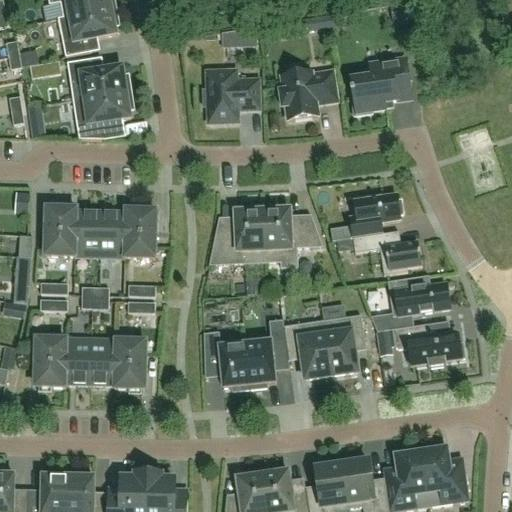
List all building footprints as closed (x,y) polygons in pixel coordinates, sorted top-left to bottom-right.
[(59,22),(116,11),(113,0),(48,0),(50,8),(61,6),(64,20),(59,21),(59,22)] [(4,4),(0,4),(0,31),(9,30),(4,4)] [(119,28),(116,11),(59,22),(67,60),(92,55),(89,43),(117,38),(115,29),(119,28)] [(343,16),(330,18),(332,32),(345,30),(343,16)] [(320,34),(332,32),(330,18),(317,20),(320,34)] [(9,60),(20,58),(18,45),(7,47),(9,60)] [(23,72),(20,58),(9,60),(12,74),(23,72)] [(74,104),(131,95),(129,79),(125,79),(123,70),(95,75),(93,62),(68,66),(72,88),(83,87),(85,102),(74,103),(74,104)] [(373,114),(390,111),(389,105),(397,104),(396,99),(411,97),(406,62),(371,67),(372,80),(352,83),(354,93),(352,93),(352,97),(354,97),(355,105),(352,105),(354,120),(373,117),(373,114)] [(286,110),(288,124),(319,120),(317,108),(338,105),(334,75),(313,78),(313,76),(309,77),(308,73),(292,75),(292,79),(282,81),(284,94),(280,95),(283,111),(286,110)] [(208,110),(209,127),(239,126),(239,114),(261,113),(260,83),(238,84),(237,74),(207,75),(208,93),(203,93),(204,110),(208,110)] [(134,112),(131,95),(74,104),(80,143),(106,143),(103,126),(131,122),(130,113),(134,112)] [(25,127),(21,100),(10,102),(14,129),(25,127)] [(33,142),(46,140),(41,110),(28,112),(33,142)] [(511,122),(492,123),(492,133),(511,132),(511,122)] [(17,196),(15,216),(29,218),(31,197),(17,196)] [(354,242),(378,238),(376,226),(401,223),(401,218),(404,218),(402,203),(398,203),(398,199),(383,201),(382,197),(367,199),(368,203),(355,205),(358,229),(352,230),(354,242)] [(269,214),(263,214),(265,267),(281,266),(281,272),(299,271),(298,252),(323,251),(323,250),(315,227),(292,229),(291,213),(285,213),(285,209),(269,210),(269,214)] [(76,260),(77,215),(77,212),(50,211),(49,225),(51,225),(51,231),(47,231),(46,260),(76,260)] [(126,217),(125,262),(156,262),(156,234),(152,233),(152,227),(154,227),(154,214),(126,213),(126,217)] [(265,267),(263,214),(236,215),(236,228),(219,228),(210,269),(265,267)] [(77,215),(76,260),(101,261),(102,216),(77,215)] [(126,217),(102,216),(101,261),(125,262),(126,217)] [(354,242),(336,244),(338,255),(355,253),(356,256),(381,253),(385,279),(408,276),(408,272),(422,270),(419,246),(397,249),(395,236),(378,238),(354,242)] [(19,260),(32,261),(33,240),(20,239),(19,260)] [(241,280),(242,297),(261,296),(260,279),(241,280)] [(430,279),(389,285),(394,321),(451,313),(447,288),(431,290),(430,279)] [(27,306),(29,286),(16,285),(14,305),(27,306)] [(68,299),(69,288),(42,287),(42,298),(68,299)] [(156,301),(156,290),(129,289),(129,300),(156,301)] [(83,291),(83,302),(110,303),(110,292),(83,291)] [(222,322),(236,322),(235,297),(221,298),(222,322)] [(110,303),(83,302),(82,312),(109,313),(110,303)] [(68,316),(68,305),(41,304),(41,315),(68,316)] [(27,309),(6,305),(3,319),(25,322),(27,309)] [(156,318),(156,307),(129,306),(129,317),(156,318)] [(388,318),(371,320),(378,336),(391,334),(388,318)] [(362,319),(324,324),(332,379),(358,375),(354,348),(366,346),(362,319)] [(332,379),(324,324),(284,330),(286,343),(288,357),(302,355),(306,383),(332,379)] [(417,330),(398,332),(393,333),(395,351),(399,353),(411,352),(413,370),(428,367),(429,372),(450,369),(450,364),(466,362),(464,346),(459,346),(457,337),(431,341),(430,328),(417,330)] [(378,336),(379,348),(391,346),(390,334),(378,336)] [(250,389),(245,342),(221,345),(220,335),(205,337),(205,374),(219,372),(223,375),(224,392),(250,389)] [(286,343),(272,345),(272,340),(245,342),(250,389),(276,386),(275,374),(278,371),(289,370),(290,373),(291,373),(288,357),(286,343)] [(66,388),(68,343),(37,342),(36,371),(40,371),(40,377),(39,377),(39,391),(66,391),(66,388)] [(68,343),(66,388),(91,389),(92,344),(68,343)] [(117,344),(92,344),(91,389),(116,389),(117,344)] [(117,344),(116,389),(116,392),(143,393),(144,380),(142,380),(142,374),(146,374),(147,345),(117,344)] [(0,388),(6,390),(10,373),(0,370),(0,388)] [(448,452),(422,455),(430,511),(469,505),(465,473),(451,475),(448,452)] [(423,511),(430,511),(422,455),(396,459),(399,483),(386,485),(386,489),(389,511),(423,511)] [(389,511),(386,489),(372,491),(368,463),(343,467),(349,511),(352,511),(364,510),(364,511),(389,511)] [(349,511),(343,467),(339,468),(338,464),(321,466),(322,470),(317,471),(320,496),(307,498),(308,511),(349,511)] [(269,477),(264,478),(268,511),(308,511),(307,498),(306,492),(295,494),(292,492),(289,474),(285,475),(285,471),(268,473),(269,477)] [(268,511),(264,478),(259,479),(258,475),(242,477),(242,481),(238,482),(242,509),(226,511),(268,511)] [(69,480),(68,511),(108,511),(109,496),(108,496),(108,500),(98,500),(95,497),(95,480),(91,480),(91,476),(74,476),(74,480),(69,480)] [(15,478),(0,478),(0,511),(28,511),(29,499),(17,499),(15,496),(15,478)] [(148,511),(149,479),(120,478),(119,495),(111,495),(110,511),(148,511)] [(39,500),(29,499),(28,511),(68,511),(69,480),(43,479),(43,496),(39,500)] [(178,479),(149,479),(148,511),(187,511),(188,497),(178,496),(178,479)]
